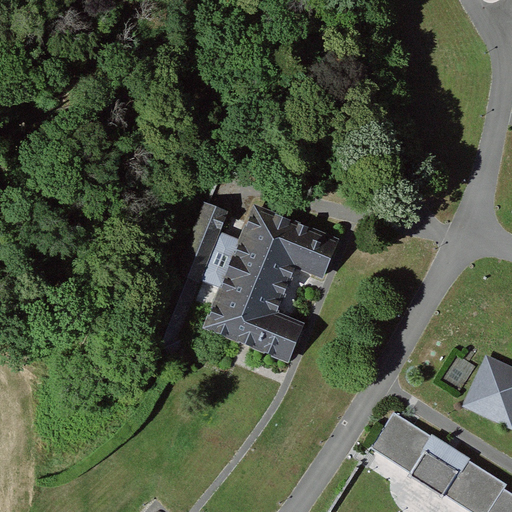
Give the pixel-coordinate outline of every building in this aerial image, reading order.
[(210,220),(185,285),(204,292),(231,302),(217,339),(293,368),(304,339),(279,330),(301,272),(326,280),(338,249),(261,222),(249,255),(222,245),(228,227),(210,220)] [(185,285),(163,346),(182,354),(204,292),(185,285)] [(182,354),(163,346),(154,367),(179,377),(187,356),(182,354)] [(511,368),(493,360),(470,405),(511,425),(511,368)] [(392,415),(374,442),(416,467),(415,469),(449,489),(450,487),(491,511),(492,509),(497,511),(511,511),(511,491),(505,488),(508,483),(392,415)]
